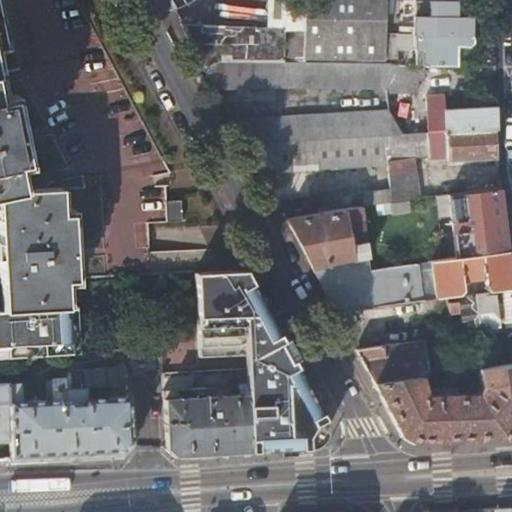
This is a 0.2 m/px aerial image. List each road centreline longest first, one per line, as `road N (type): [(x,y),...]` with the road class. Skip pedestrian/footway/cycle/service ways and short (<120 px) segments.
road 1 (residential): [(130,0),(377,469)]
road 2 (secondary): [(377,469),(149,483)]
road 3 (secondary): [(71,511),(254,495)]
road 4 (secondary): [(149,483),(0,487)]
road 5 (secondary): [(511,460),(377,469)]
road 6 (secondary): [(254,495),(384,488)]
road 7 (secondary): [(384,488),(511,481)]
road 8 (residential): [(149,483),(144,359)]
